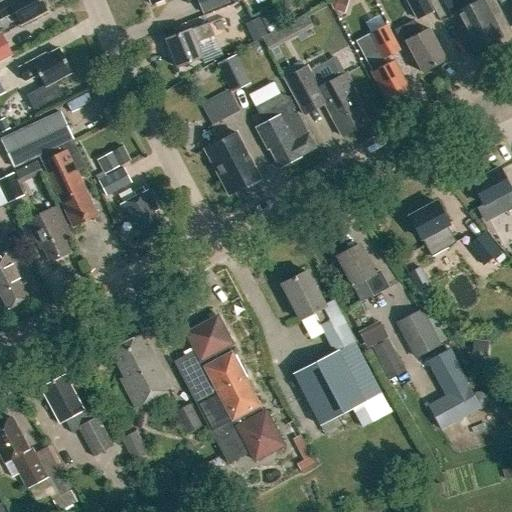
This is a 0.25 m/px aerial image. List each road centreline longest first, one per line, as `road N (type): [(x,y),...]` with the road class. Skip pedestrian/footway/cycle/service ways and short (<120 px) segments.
road 1 (tertiary): [(217,247),(511,94)]
road 2 (residential): [(217,247),(91,0)]
road 3 (tertiary): [(0,364),(217,247)]
